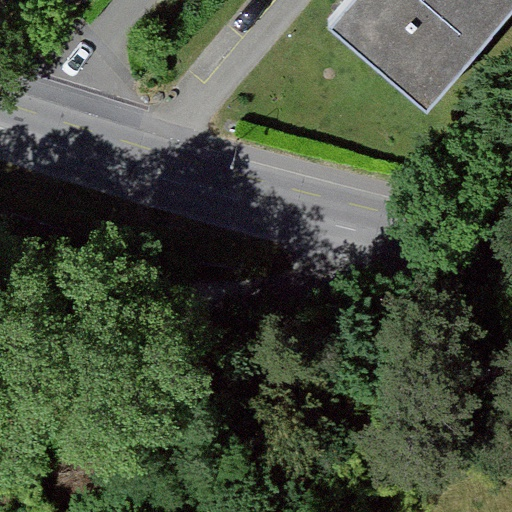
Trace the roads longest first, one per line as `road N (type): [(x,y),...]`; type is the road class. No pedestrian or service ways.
road 1 (tertiary): [(0,119),(511,259)]
road 2 (track): [(0,177),(142,162)]
